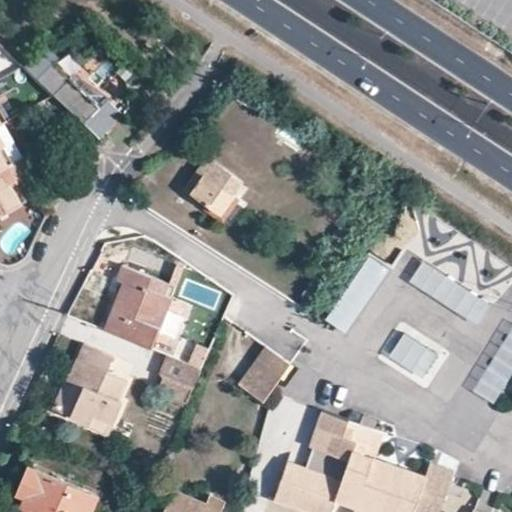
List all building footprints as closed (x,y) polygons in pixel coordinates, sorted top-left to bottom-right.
[(107,95),(79,66),(66,80),(95,108),(107,95)] [(66,80),(65,79),(50,95),(80,124),(95,108),(66,80)] [(90,145),(84,137),(70,150),(77,157),(90,145)] [(0,167),(8,163),(0,147),(0,167)] [(0,167),(0,214),(16,205),(6,188),(32,174),(22,156),(8,163),(0,167)] [(210,164),(201,175),(226,193),(234,181),(210,164)] [(193,170),(182,187),(219,214),(231,197),(226,193),(201,175),(193,170)] [(368,255),(325,319),(347,333),(389,269),(368,255)] [(119,283),(101,330),(151,349),(152,347),(170,297),(147,289),(151,278),(119,266),(113,280),(119,283)] [(164,351),(182,302),(170,297),(152,347),(164,351)] [(387,362),(427,385),(444,355),(404,332),(387,362)] [(267,343),(257,356),(274,369),(283,355),(267,343)] [(51,408),(88,424),(91,416),(110,424),(118,401),(114,400),(122,379),(105,372),(111,357),(81,344),(63,387),(59,386),(51,408)] [(274,369),(280,374),(291,361),(283,355),(274,369)] [(201,369),(168,356),(160,377),(162,377),(192,389),(201,369)] [(240,379),(257,393),(274,369),(257,356),(240,379)] [(257,393),(263,396),(280,374),(274,369),(257,393)] [(192,389),(162,377),(157,392),(186,402),(192,389)] [(303,511),(328,511),(332,502),(351,507),(348,511),(438,511),(452,474),(428,465),(425,475),(373,457),(376,448),(339,436),(345,419),(319,410),(307,446),(312,448),(305,468),(285,461),(272,500),(303,511)] [(105,435),(110,424),(91,416),(88,424),(87,427),(105,435)] [(345,419),(339,436),(376,448),(382,431),(345,419)] [(90,511),(97,497),(26,468),(15,497),(22,499),(16,511),(90,511)] [(215,511),(220,501),(205,494),(201,503),(169,490),(159,511),(215,511)]
